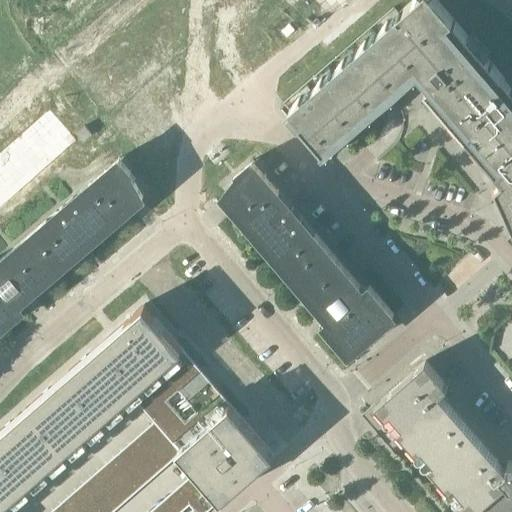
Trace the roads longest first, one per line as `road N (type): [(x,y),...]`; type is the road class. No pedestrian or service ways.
road 1 (residential): [(340,408),(181,222)]
road 2 (residential): [(181,222),(1,383)]
road 3 (residential): [(509,258),(479,227),(311,174)]
road 4 (residential): [(435,320),(311,174)]
road 5 (residential): [(0,117),(137,0)]
road 6 (residential): [(353,0),(243,91)]
road 7 (residential): [(201,0),(189,136)]
road 8 (residential): [(340,408),(435,320)]
road 9 (residential): [(404,511),(338,435),(340,408)]
